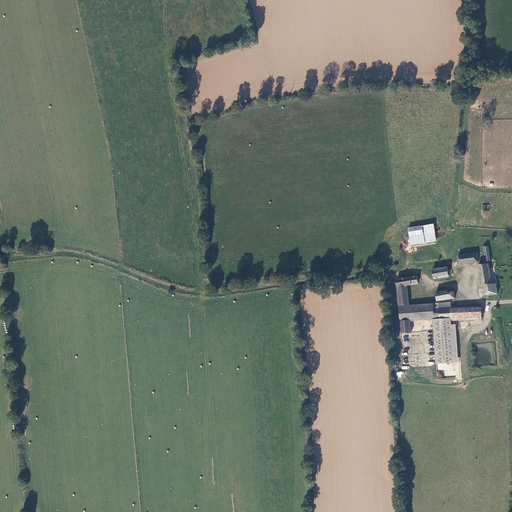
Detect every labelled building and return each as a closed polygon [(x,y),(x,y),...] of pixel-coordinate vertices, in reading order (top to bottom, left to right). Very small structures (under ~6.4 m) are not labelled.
[(423,233),(409,236),(411,245),(436,240),(433,225),(422,227),(423,233)] [(409,230),(409,236),(423,233),(422,227),(409,230)] [(477,253),(458,255),(459,264),(478,262),(477,253)] [(483,286),(484,295),(498,294),(497,284),(492,285),(489,266),(480,268),(483,286)] [(447,268),(432,270),(433,278),(448,276),(447,268)] [(400,335),(412,334),(411,322),(434,320),(452,318),(452,309),(451,303),(408,307),(405,287),(417,285),(416,277),(396,281),(400,335)] [(446,291),(435,293),(437,301),(454,298),(453,292),(447,293),(446,291)] [(452,320),(483,318),(482,307),(452,309),(452,318),(452,320)] [(456,363),(452,318),(434,320),(438,364),(456,363)]
